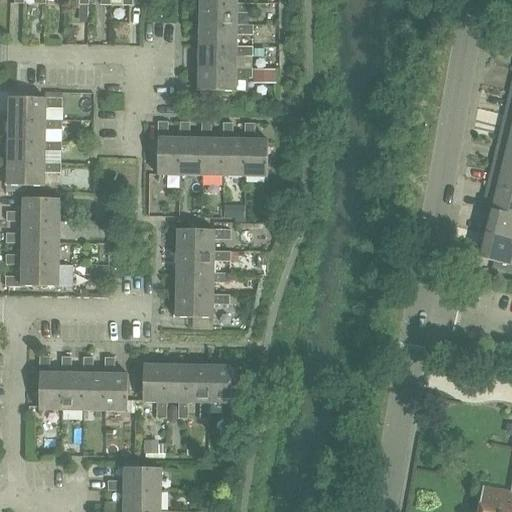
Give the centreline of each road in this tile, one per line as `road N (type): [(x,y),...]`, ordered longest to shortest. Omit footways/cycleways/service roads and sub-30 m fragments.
road 1 (unclassified): [(419,314),(474,0)]
road 2 (residential): [(134,151),(136,55),(0,53)]
road 3 (unclassified): [(386,511),(419,314)]
road 4 (residential): [(16,499),(19,310)]
road 5 (residential): [(19,310),(152,310)]
